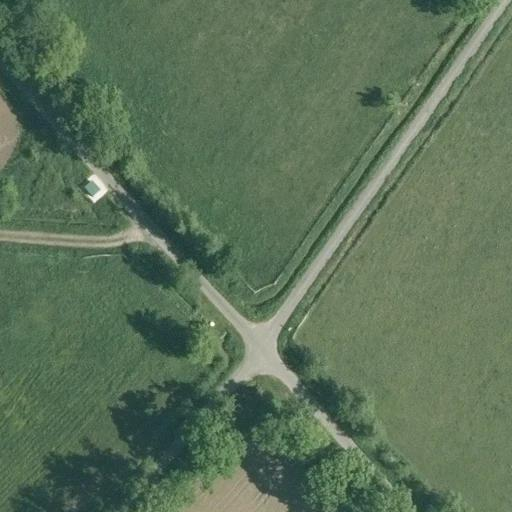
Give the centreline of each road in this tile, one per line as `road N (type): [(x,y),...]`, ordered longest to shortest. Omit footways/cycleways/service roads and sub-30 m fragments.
road 1 (unclassified): [(510,0),(258,346)]
road 2 (unclassified): [(258,346),(0,64)]
road 3 (unclassified): [(258,346),(114,511)]
road 4 (unclassified): [(391,511),(258,346)]
